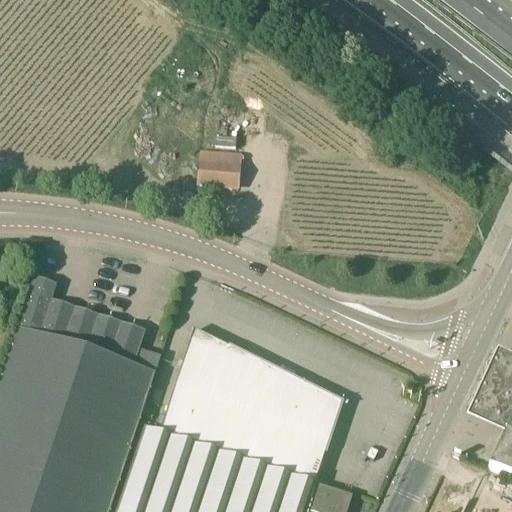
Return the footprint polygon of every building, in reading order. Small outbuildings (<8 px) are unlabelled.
[(240,158),(203,154),(197,154),(194,189),(237,193),(240,158)] [(160,360),(151,357),(138,353),(144,335),(51,304),(56,289),(32,281),(0,378),(0,511),(109,511),(154,379),(160,360)] [(193,333),(158,437),(313,488),(340,406),(193,333)] [(465,411),(509,431),(511,424),(511,352),(495,344),(465,411)] [(511,481),(511,424),(509,431),(507,435),(505,434),(488,471),(511,481)] [(158,437),(144,432),(143,432),(116,511),(346,511),(350,500),(313,488),(158,437)]
